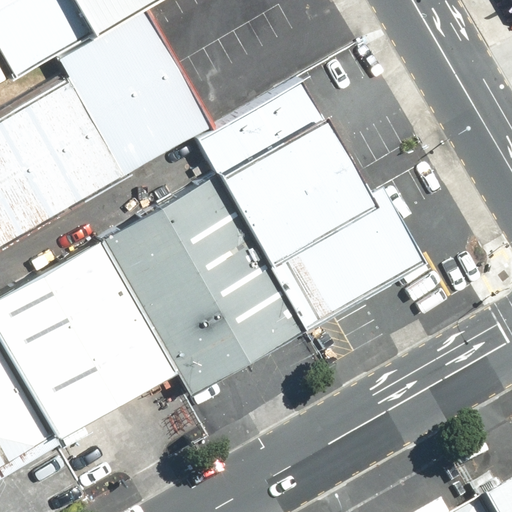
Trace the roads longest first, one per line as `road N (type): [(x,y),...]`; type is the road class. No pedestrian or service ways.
road 1 (secondary): [(202,511),(511,339)]
road 2 (secondary): [(409,0),(511,172)]
